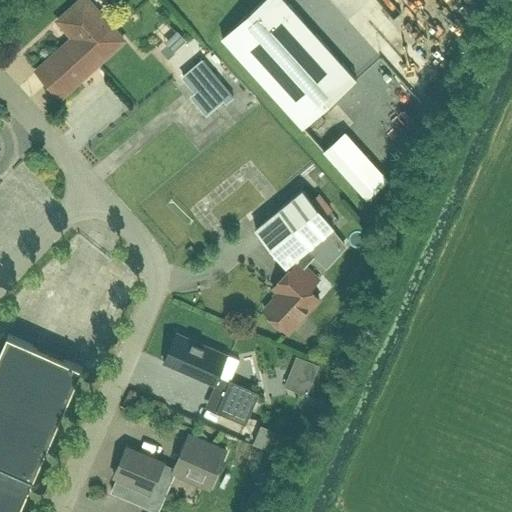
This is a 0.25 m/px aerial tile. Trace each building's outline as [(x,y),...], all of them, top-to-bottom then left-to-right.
[(60,96),(123,39),(87,0),(79,0),(58,20),(73,37),(36,70),(60,96)] [(356,77),(286,0),(261,0),(222,36),(302,125),(356,77)] [(174,25),(162,34),(171,45),(162,53),(171,64),(192,46),(174,25)] [(183,76),(195,90),(207,80),(226,103),(233,97),(202,59),(183,76)] [(368,199),(378,191),(338,139),(328,147),(368,199)] [(287,330),(319,297),(309,288),(318,278),(304,265),(307,262),(300,254),(334,225),(302,187),(255,226),(289,268),(273,286),(280,292),(264,308),(287,330)] [(0,511),(17,511),(83,365),(4,330),(5,330),(4,329),(0,332),(0,511)] [(228,353),(176,331),(164,360),(215,383),(215,382),(226,387),(216,410),(246,422),(259,391),(230,378),(230,379),(219,374),(228,353)] [(290,371),(313,381),(319,366),(296,356),(290,371)] [(200,442),(187,437),(174,466),(211,482),(225,449),(202,439),(200,442)] [(164,461),(127,445),(114,474),(151,490),(164,461)]
